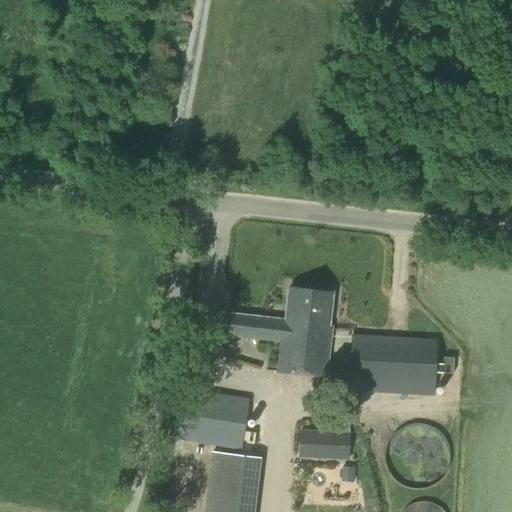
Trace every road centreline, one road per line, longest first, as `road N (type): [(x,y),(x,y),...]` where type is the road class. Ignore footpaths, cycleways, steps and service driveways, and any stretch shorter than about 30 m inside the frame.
road 1 (tertiary): [(511,227),(0,175)]
road 2 (unknown): [(184,193),(211,0)]
